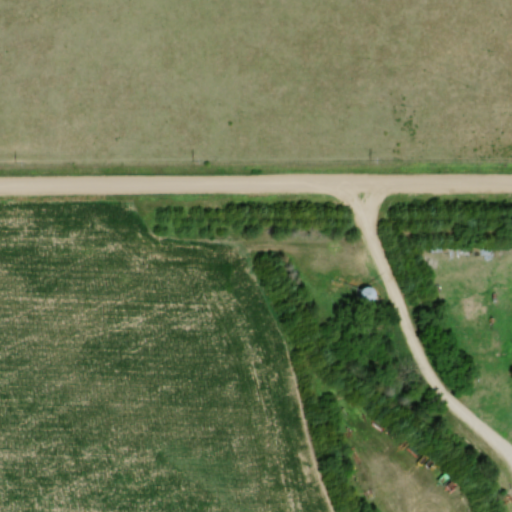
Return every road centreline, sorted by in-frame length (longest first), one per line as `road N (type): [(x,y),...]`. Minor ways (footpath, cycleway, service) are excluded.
road 1 (residential): [(511,185),(0,188)]
road 2 (residential): [(354,186),(436,384),(511,455)]
